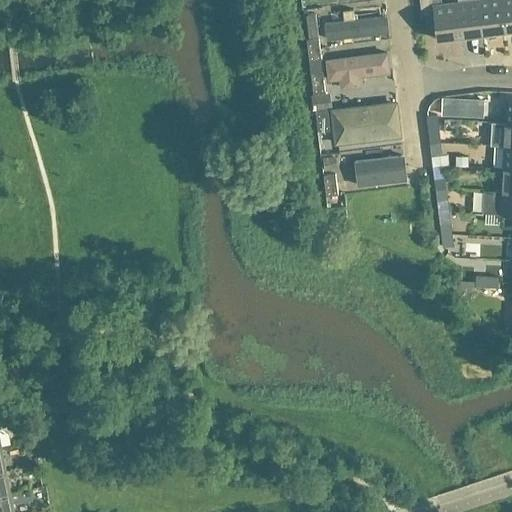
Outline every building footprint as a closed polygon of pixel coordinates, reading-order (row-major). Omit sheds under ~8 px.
[(315,0),(316,8),(366,0),(315,0)] [(418,0),(420,17),(433,15),(436,40),(459,37),(455,2),(441,4),(440,0),(418,0)] [(482,34),(477,0),(474,0),(455,2),(459,37),(482,34)] [(504,31),(500,0),(477,0),(482,34),(504,31)] [(511,29),(511,0),(500,0),(504,31),(505,31),(511,29)] [(317,47),(385,39),(383,19),(352,23),(351,12),(314,16),(317,47)] [(316,39),(304,40),(305,50),(307,62),(319,61),(316,39)] [(323,61),(325,86),(336,86),(336,96),(362,94),(361,81),(388,79),(387,57),(323,61)] [(320,73),(308,75),(311,95),(323,94),(320,73)] [(394,105),(329,114),(334,153),(400,144),(394,105)] [(325,111),(313,113),(316,133),(328,131),(325,111)] [(437,126),(436,115),(426,117),(427,127),(437,126)] [(503,146),(511,146),(511,123),(505,123),(493,123),(492,145),(503,146)] [(439,137),(437,126),(427,127),(429,138),(439,137)] [(441,154),(440,143),(429,144),(431,155),(441,154)] [(503,146),(502,169),(511,169),(511,146),(503,146)] [(455,156),(455,166),(467,166),(468,156),(455,156)] [(501,191),(511,191),(511,169),(502,169),(501,191)] [(335,175),(323,176),(326,197),(338,195),(335,175)] [(445,188),(444,177),(433,179),(435,190),(445,188)] [(447,200),(445,188),(435,190),(436,201),(447,200)] [(484,190),(482,214),(511,215),(511,191),(501,191),(484,190)] [(451,235),(450,224),(439,225),(441,236),(451,235)] [(452,246),(451,235),(441,236),(442,247),(452,246)] [(486,288),(487,277),(475,276),(475,287),(486,288)] [(498,288),(498,278),(487,277),(486,288),(498,288)] [(0,496),(10,494),(5,472),(0,472),(0,496)] [(13,511),(10,494),(0,496),(0,511),(13,511)]
